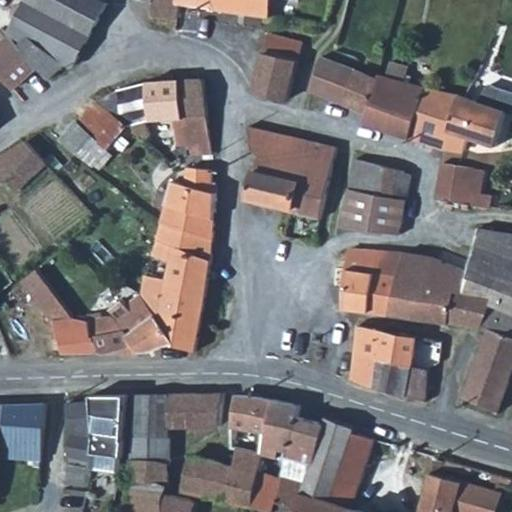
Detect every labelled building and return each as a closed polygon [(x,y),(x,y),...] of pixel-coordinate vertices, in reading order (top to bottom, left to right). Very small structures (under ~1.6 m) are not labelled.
[(25,31),(29,34),(69,65),(73,67),(80,61),(109,3),(109,1),(107,0),(28,0),(26,5),(36,12),(25,31)] [(178,19),(180,4),(180,0),(155,0),(152,17),(178,19)] [(220,0),(220,7),(277,11),(278,0),(220,0)] [(389,21),(355,9),(345,43),(379,54),(389,21)] [(266,50),(282,55),(287,37),(271,32),(266,50)] [(52,79),(69,65),(29,34),(19,44),(40,66),(52,79)] [(19,44),(11,35),(0,45),(0,70),(15,87),(40,66),(19,44)] [(287,37),(282,55),(300,60),(305,42),(287,37)] [(255,89),(289,99),(300,60),(282,55),(266,50),(255,89)] [(347,104),(358,69),(323,57),(313,93),(347,104)] [(412,137),(428,85),(408,80),(413,65),(394,60),(390,74),(382,72),(381,75),(370,112),(367,124),(412,137)] [(381,75),(358,69),(347,104),(370,112),(381,75)] [(98,100),(128,126),(129,126),(144,122),(160,119),(175,118),(176,127),(167,128),(169,144),(188,142),(190,156),(214,154),(210,116),(187,117),(183,78),(171,78),(155,79),(140,82),(126,87),(112,93),(98,100)] [(183,78),(187,117),(210,116),(206,78),(183,78)] [(495,142),(505,106),(467,96),(428,85),(412,137),(449,148),(450,144),(453,131),(469,136),(495,142)] [(129,126),(128,126),(98,100),(83,119),(114,145),(129,126)] [(114,145),(83,119),(79,123),(111,149),(114,145)] [(266,151),(332,166),(333,161),(337,146),(249,123),(256,148),(266,151)] [(453,131),(450,144),(466,148),(469,136),(453,131)] [(0,167),(21,189),(50,162),(29,140),(0,157),(0,167)] [(297,200),(325,207),(335,167),(332,166),(266,151),(254,197),(295,208),(297,200)] [(364,189),(369,161),(353,158),(349,186),(364,189)] [(439,194),(472,198),(476,166),(444,160),(439,194)] [(364,189),(386,192),(391,164),(369,161),(364,189)] [(415,170),(391,164),(386,192),(409,196),(415,170)] [(171,192),(168,202),(217,216),(220,191),(175,179),(171,192)] [(346,205),(382,211),(386,192),(364,189),(349,186),(346,205)] [(382,211),(346,205),(344,224),(400,234),(402,229),(409,196),(386,192),(382,211)] [(323,218),(325,207),(297,200),(295,208),(294,210),(323,218)] [(215,235),(217,216),(168,202),(163,219),(215,235)] [(162,321),(176,341),(197,348),(202,321),(210,278),(215,235),(163,219),(162,220),(153,251),(175,258),(162,321)] [(467,265),(477,267),(480,268),(476,290),(472,289),(469,289),(457,288),(452,321),(489,328),(511,334),(511,306),(498,301),(511,253),(511,236),(480,233),(467,265)] [(393,314),(401,275),(377,272),(381,248),(351,246),(350,270),(349,285),(347,308),(393,314)] [(401,275),(401,273),(406,249),(381,248),(377,272),(401,275)] [(432,252),(406,249),(401,273),(427,277),(432,252)] [(452,321),(457,288),(469,289),(472,272),(466,269),(432,252),(427,277),(419,317),(452,321)] [(511,253),(498,301),(511,306),(511,253)] [(23,276),(55,315),(57,319),(86,319),(40,263),(23,276)] [(135,285),(141,291),(152,274),(143,264),(135,274),(139,280),(135,285)] [(419,317),(427,277),(401,273),(401,275),(393,314),(419,317)] [(144,327),(132,334),(146,352),(176,341),(162,321),(143,293),(128,303),(144,327)] [(105,357),(146,352),(132,334),(118,315),(93,319),(103,353),(105,357)] [(103,353),(93,319),(86,319),(57,319),(66,356),(103,353)] [(422,336),(360,325),(355,378),(378,381),(382,357),(417,363),(422,336)] [(511,334),(489,328),(475,368),(467,393),(504,406),(511,382),(511,334)] [(433,366),(417,363),(382,357),(378,381),(430,389),(433,366)] [(175,391),(174,424),(222,423),(225,390),(175,391)] [(173,437),(174,424),(175,391),(138,392),(135,437),(173,437)] [(96,400),(69,400),(71,431),(97,435),(127,439),(130,392),(96,393),(96,400)] [(265,452),(266,445),(275,398),(240,392),(234,446),(239,448),(265,452)] [(275,398),(266,445),(293,451),(301,417),(304,405),(275,398)] [(50,401),(0,402),(0,498),(2,498),(3,457),(45,457),(50,401)] [(357,427),(329,415),(326,423),(314,461),(309,477),(304,491),(333,500),(356,430),(357,427)] [(314,461),(326,423),(301,417),(293,451),(291,456),(314,461)] [(370,511),(356,507),(378,437),(356,430),(333,500),(304,491),(299,505),(296,511),(370,511)] [(97,435),(92,467),(122,472),(123,470),(126,455),(127,439),(97,435)] [(172,462),(173,437),(135,437),(134,461),(172,462)] [(186,491),(208,496),(252,504),(255,505),(262,469),(237,464),(192,455),(186,491)] [(262,469),(255,505),(263,507),(278,509),(280,500),(287,472),(289,464),(264,459),(262,469)] [(172,483),(172,462),(134,461),(132,481),(169,483),(172,483)] [(287,472),(280,500),(299,505),(304,491),(309,477),(287,472)] [(459,511),(468,483),(433,473),(422,511),(459,511)] [(132,481),(130,511),(166,511),(168,493),(169,483),(132,481)] [(196,511),(199,502),(168,493),(166,511),(196,511)]
